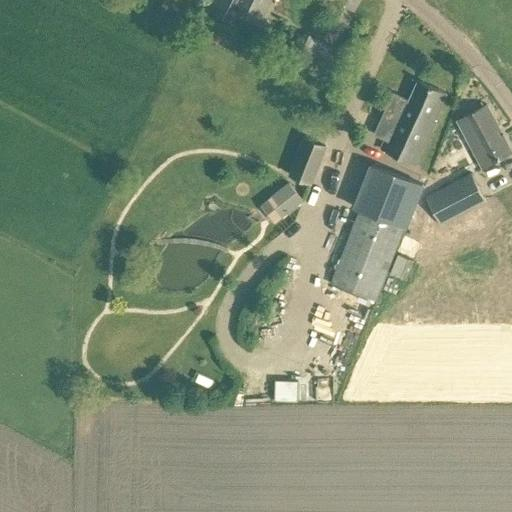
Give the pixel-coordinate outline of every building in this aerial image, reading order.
[(212,0),(206,12),(224,21),(228,23),(235,10),(257,22),(268,0),(212,0)] [(154,6),(151,12),(152,14),(152,17),(156,19),(160,18),(161,18),(164,12),(162,7),(159,5),(154,6)] [(321,43),(310,67),(332,77),(344,54),(321,43)] [(415,81),(408,98),(393,92),(374,134),(384,139),(379,149),(415,165),(436,119),(434,118),(444,95),(415,81)] [(511,152),(486,104),(456,120),(481,168),(511,152)] [(304,137),(289,175),(311,184),(327,146),(304,137)] [(359,209),(330,283),(375,301),(405,227),(407,222),(422,185),(384,170),(370,165),(353,207),(361,210),(359,209)] [(470,173),(425,197),(440,226),(485,202),(470,173)] [(270,197),(261,205),(275,222),(285,215),(303,200),(289,182),(270,197)] [(398,254),(391,273),(407,279),(415,261),(398,254)] [(276,380),(275,400),(298,400),(298,380),(276,380)]
